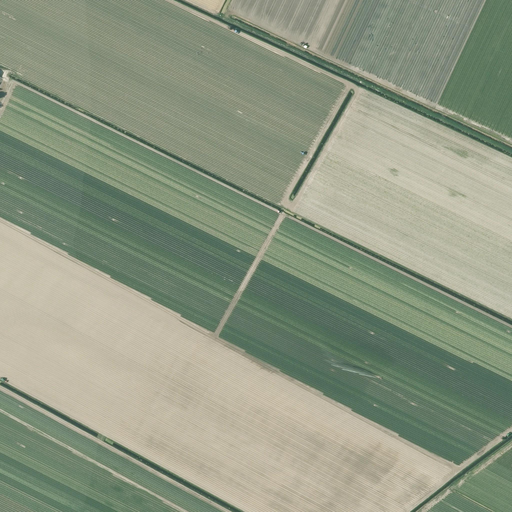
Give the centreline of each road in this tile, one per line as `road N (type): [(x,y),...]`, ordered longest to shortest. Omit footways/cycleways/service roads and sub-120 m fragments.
road 1 (track): [(282,207),(349,86),(165,0)]
road 2 (track): [(279,212),(8,79)]
road 3 (track): [(279,212),(511,327)]
road 4 (track): [(225,511),(0,388)]
road 5 (track): [(511,431),(405,511)]
